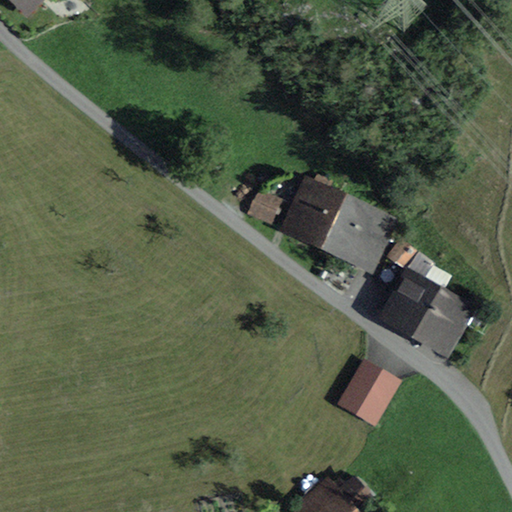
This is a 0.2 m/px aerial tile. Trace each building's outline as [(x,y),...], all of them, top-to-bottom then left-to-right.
[(284,228),(323,246),(333,219),(335,201),(338,194),(325,188),(328,182),(320,178),(317,185),(306,180),(284,228)] [(260,192),(255,202),(276,211),(280,201),(260,192)] [(335,201),(333,219),(323,246),(372,270),(395,221),(390,219),(338,194),(335,201)] [(271,221),(276,211),(255,202),(251,212),(271,221)] [(388,256),(397,261),(409,245),(398,239),(388,256)] [(416,250),(409,245),(397,261),(406,266),(416,250)] [(409,275),(387,313),(393,317),(392,319),(447,351),(470,310),(409,275)] [(373,420),(395,382),(366,365),(344,403),(373,420)] [(327,481),(299,508),(303,511),(355,511),(357,511),(370,499),(354,481),(340,495),(327,481)]
